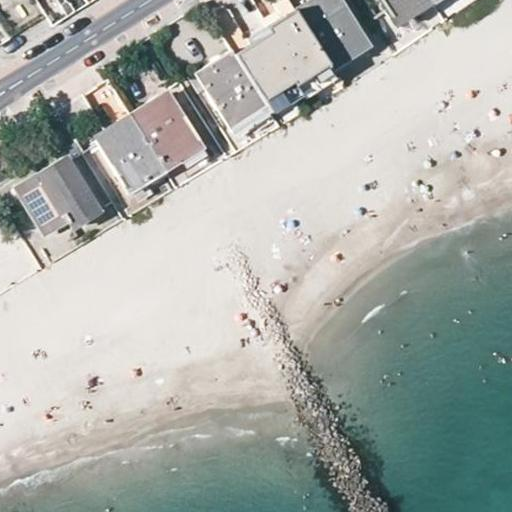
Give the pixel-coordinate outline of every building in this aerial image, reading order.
[(269,0),(285,26),(262,41),(235,59),(261,101),(279,90),(284,99),(297,91),(291,83),(324,61),(305,31),(285,0),(269,0)] [(378,0),(395,24),(430,3),(428,0),(378,0)] [(328,16),(305,31),(324,61),(328,67),(341,58),(337,53),(361,39),(341,8),(328,16)] [(224,31),(218,34),(229,51),(230,53),(236,50),(224,31)] [(196,74),(205,90),(232,130),(253,117),(266,109),(261,101),(235,59),(230,53),(229,51),(207,66),(196,74)] [(328,67),(324,61),(291,83),(297,91),(330,71),(328,67)] [(83,92),(97,125),(124,113),(109,81),(83,92)] [(261,101),(266,109),(284,99),(279,90),(261,101)] [(147,103),(129,115),(160,165),(163,171),(178,162),(174,155),(194,142),(189,133),(162,92),(147,103)] [(108,134),(94,143),(122,189),(160,165),(129,115),(115,123),(118,128),(108,134)] [(199,149),(194,142),(174,155),(178,162),(199,149)] [(30,206),(46,232),(63,222),(66,227),(95,210),(63,159),(37,175),(14,188),(26,208),(30,206)]
